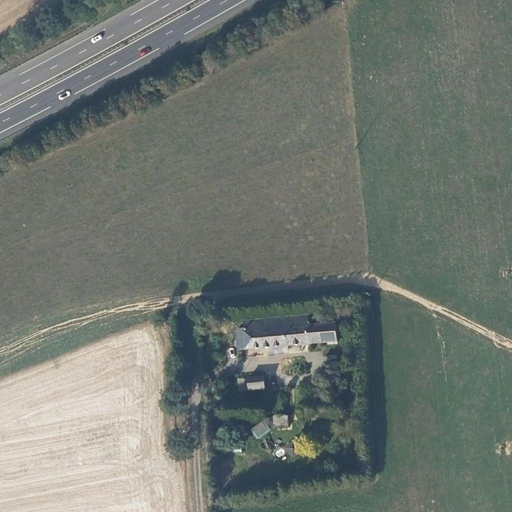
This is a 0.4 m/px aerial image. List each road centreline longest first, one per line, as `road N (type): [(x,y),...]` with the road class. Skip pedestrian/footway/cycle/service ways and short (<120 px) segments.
road 1 (trunk): [(0,122),(222,0)]
road 2 (trunk): [(175,0),(0,94)]
road 3 (unclassified): [(200,511),(199,392)]
